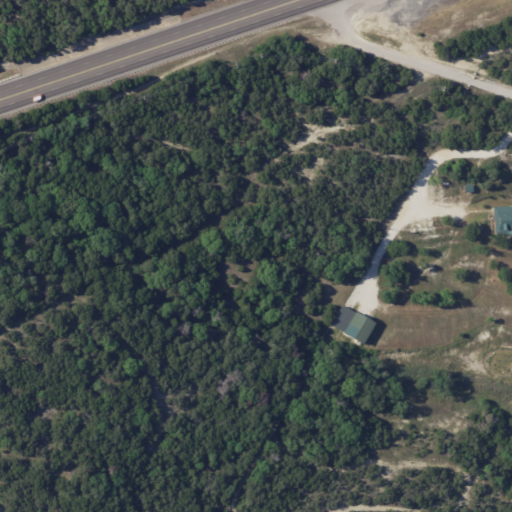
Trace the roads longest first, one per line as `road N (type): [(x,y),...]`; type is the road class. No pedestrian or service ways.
road 1 (secondary): [(0,99),(302,0)]
road 2 (residential): [(511,85),(287,6)]
